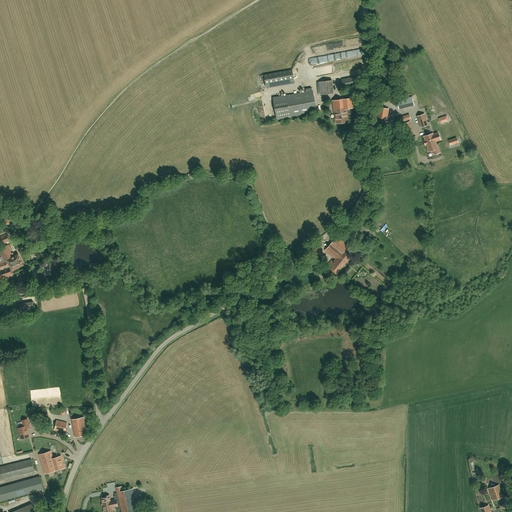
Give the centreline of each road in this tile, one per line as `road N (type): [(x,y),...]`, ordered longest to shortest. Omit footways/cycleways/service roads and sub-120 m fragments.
road 1 (unclassified): [(103,423),(165,342),(274,278),(358,204),(365,174),(357,113),(371,60),(363,0)]
road 2 (track): [(257,0),(131,83),(82,137),(45,196)]
road 3 (unclassified): [(103,423),(81,281),(0,297)]
